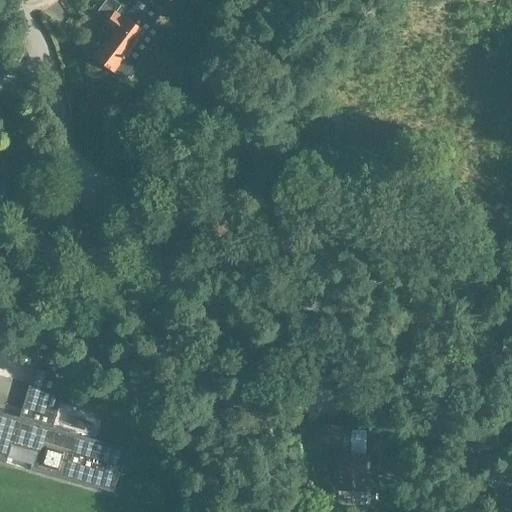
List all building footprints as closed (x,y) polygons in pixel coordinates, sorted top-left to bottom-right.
[(127,57),(152,25),(122,2),(120,4),(115,0),(105,0),(98,10),(99,16),(107,22),(90,43),(98,48),(93,54),(126,79),(128,75),(130,77),(139,66),(127,57)] [(171,0),(153,0),(165,9),(171,0)] [(468,9),(395,30),(404,64),(391,68),(397,92),(491,65),(483,36),(511,27),(511,2),(470,15),(468,9)] [(362,60),(366,79),(388,74),(384,55),(362,60)] [(496,77),(464,89),(473,115),(506,103),(496,77)] [(88,214),(74,201),(64,211),(53,200),(32,222),(53,243),(63,232),(74,243),(93,224),(86,216),(88,214)] [(166,304),(137,270),(113,292),(142,325),(166,304)] [(28,387),(19,417),(0,411),(0,459),(6,461),(10,446),(34,453),(29,468),(113,493),(126,448),(53,427),(71,363),(38,353),(28,387)] [(367,455),(366,455),(367,431),(317,429),(316,442),(335,443),(335,451),(340,454),(338,487),(365,488),(367,455)] [(455,459),(463,445),(445,435),(437,448),(455,459)]
